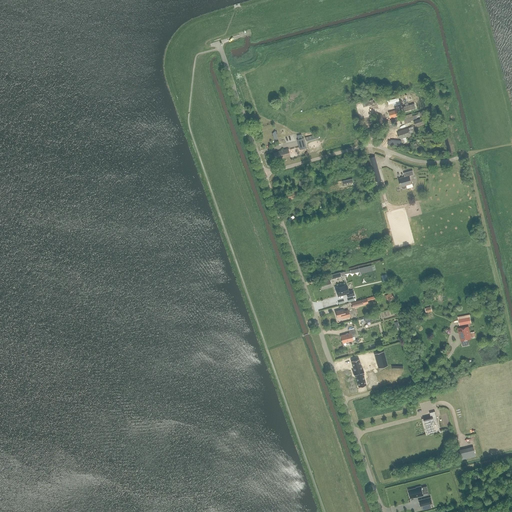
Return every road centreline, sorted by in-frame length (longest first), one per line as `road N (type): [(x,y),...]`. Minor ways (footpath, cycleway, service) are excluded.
road 1 (residential): [(382,511),(263,174)]
road 2 (residential): [(263,174),(366,145),(418,161),(458,157)]
road 3 (residential): [(263,174),(219,49)]
